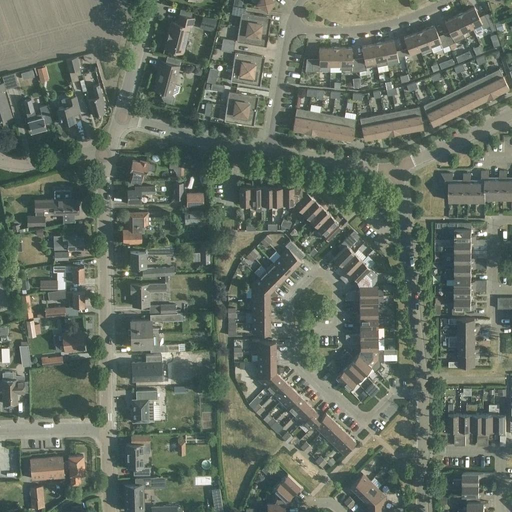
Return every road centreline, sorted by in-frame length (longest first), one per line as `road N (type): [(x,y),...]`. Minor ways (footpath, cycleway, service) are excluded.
road 1 (residential): [(310,328),(337,328),(335,284),(317,269),(288,299),(293,361),(360,420),(394,392),(422,391)]
road 2 (tertiary): [(106,427),(106,161)]
road 3 (residential): [(422,391),(398,170)]
road 4 (residential): [(445,0),(385,26),(308,30)]
road 5 (unclassified): [(269,149),(398,170)]
road 6 (unclassified): [(398,170),(511,113)]
road 7 (residential): [(269,149),(286,26)]
road 8 (tertiary): [(121,117),(151,0)]
